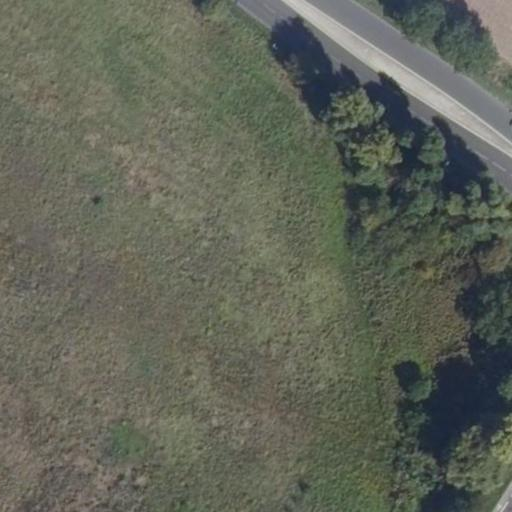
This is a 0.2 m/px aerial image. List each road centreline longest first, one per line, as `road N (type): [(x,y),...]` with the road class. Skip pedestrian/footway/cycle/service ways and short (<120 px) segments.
road 1 (primary): [(280,0),(511,171)]
road 2 (primary): [(511,130),(445,76),(323,0)]
